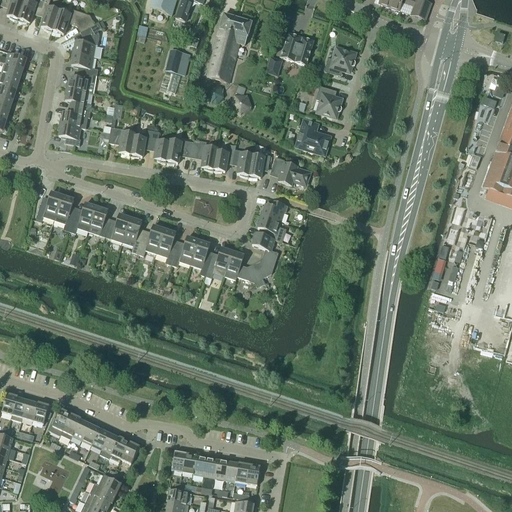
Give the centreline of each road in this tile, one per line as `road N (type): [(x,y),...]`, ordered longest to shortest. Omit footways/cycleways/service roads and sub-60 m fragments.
road 1 (secondary): [(358,511),(391,281),(426,136)]
road 2 (residential): [(272,511),(281,457),(129,429),(0,378)]
road 3 (residential): [(51,166),(58,177),(232,234),(242,231),(245,194)]
road 4 (residential): [(245,194),(66,162),(51,166)]
road 5 (residential): [(39,164),(55,54),(0,34)]
